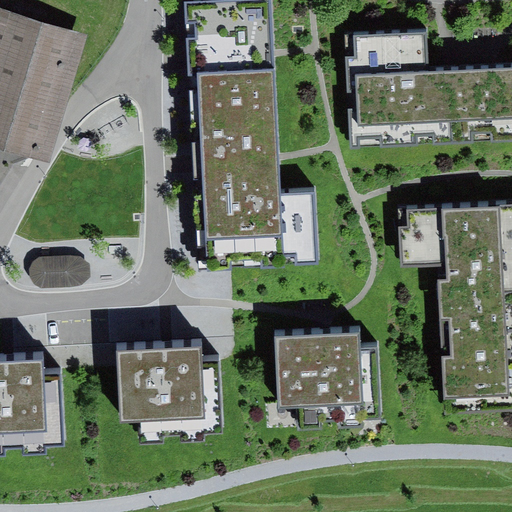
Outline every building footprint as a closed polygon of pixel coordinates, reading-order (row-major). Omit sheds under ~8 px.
[(272,0),(229,0),(177,3),(194,280),(325,272),(320,193),(285,195),(272,0)] [(0,149),(29,158),(48,164),(87,39),(0,12),(0,149)] [(432,36),(345,40),(351,156),(511,147),(511,67),(502,68),(434,72),(433,52),(432,36)] [(511,212),(400,217),(403,286),(441,285),(447,418),(511,415),(511,212)] [(40,257),(34,261),(29,268),(29,278),(35,284),(42,288),(74,287),(83,285),(92,277),(90,264),(81,257),(71,256),(40,257)] [(358,330),(272,331),(274,405),(294,404),(294,433),(382,429),(379,346),(359,347),(358,330)] [(182,435),(204,434),(204,426),(221,426),(217,358),(200,359),(199,342),(119,346),(122,412),(138,411),(139,438),(165,436),(165,428),(181,427),(182,435)] [(22,449),(49,447),(48,439),(64,438),(60,369),(42,370),(41,354),(0,356),(0,448),(5,449),(4,441),(21,440),(22,449)]
